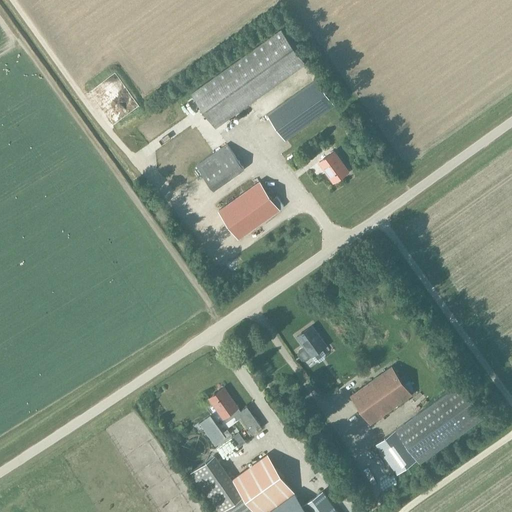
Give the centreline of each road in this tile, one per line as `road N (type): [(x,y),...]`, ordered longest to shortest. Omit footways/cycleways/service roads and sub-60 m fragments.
road 1 (unclassified): [(0,471),(271,294),(511,117)]
road 2 (track): [(380,216),(511,402)]
road 3 (track): [(511,434),(404,511)]
